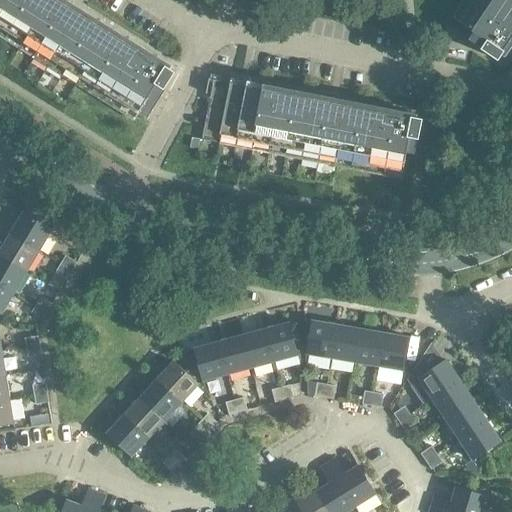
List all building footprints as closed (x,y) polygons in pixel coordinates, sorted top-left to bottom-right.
[(60,0),(0,0),(0,33),(78,83),(136,119),(139,115),(147,120),(177,72),(168,66),(167,67),(60,0)] [(452,29),(473,44),(499,61),(506,52),(504,51),(511,38),(511,0),(465,0),(453,18),(458,21),(452,29)] [(406,161),(411,163),(416,163),(424,120),(413,117),(413,119),(215,80),(203,139),(402,179),(406,161)] [(198,149),(200,139),(191,137),(190,148),(198,149)] [(52,228),(24,211),(11,232),(39,249),(52,228)] [(75,248),(82,237),(57,222),(50,232),(75,248)] [(11,232),(0,250),(0,252),(27,269),(39,249),(11,232)] [(27,269),(0,252),(0,281),(14,290),(27,269)] [(65,256),(60,264),(72,271),(77,263),(65,256)] [(60,264),(55,272),(67,279),(72,271),(60,264)] [(0,310),(1,311),(14,290),(0,281),(0,310)] [(36,305),(47,312),(52,304),(41,297),(36,305)] [(47,312),(36,305),(31,313),(42,320),(47,312)] [(337,325),(313,321),(307,353),(331,358),(337,325)] [(298,355),(289,323),(265,329),(274,362),(298,355)] [(361,329),(337,325),(331,358),(355,362),(361,329)] [(251,368),(274,362),(265,329),(242,336),(251,368)] [(379,366),(384,333),(361,329),(355,362),(379,366)] [(409,337),(384,333),(379,366),(403,370),(409,337)] [(26,348),(40,345),(38,336),(25,338),(26,348)] [(251,368),(242,336),(219,342),(228,374),(251,368)] [(204,381),(228,374),(219,342),(195,349),(204,381)] [(40,345),(26,348),(28,357),(41,355),(40,345)] [(419,378),(414,370),(407,380),(424,405),(433,399),(433,398),(460,380),(447,360),(419,378)] [(197,384),(173,361),(156,379),(180,402),(197,384)] [(0,373),(0,397),(11,396),(7,372),(0,373)] [(164,419),(180,402),(156,379),(140,397),(164,419)] [(473,400),(460,380),(433,398),(433,399),(446,418),(473,400)] [(34,395),(47,393),(46,383),(32,386),(34,395)] [(327,385),(317,383),(315,397),(325,399),(327,385)] [(294,398),(291,385),(281,388),(285,401),(294,398)] [(336,386),(327,385),(325,399),(334,400),(336,386)] [(285,401),(281,388),(272,390),(276,403),(285,401)] [(372,406),(374,393),(365,391),(362,405),(372,406)] [(49,402),(47,393),(34,395),(35,405),(49,402)] [(374,393),(372,406),(381,408),(384,394),(374,393)] [(0,397),(0,423),(15,421),(11,396),(0,397)] [(164,419),(140,397),(123,414),(147,437),(164,419)] [(248,410),(245,398),(236,400),(239,413),(248,410)] [(230,415),(239,413),(236,400),(226,402),(230,415)] [(446,418),(459,438),(486,420),(473,400),(446,418)] [(405,406),(394,414),(399,422),(410,414),(405,406)] [(211,430),(218,422),(208,413),(202,421),(211,430)] [(131,454),(147,437),(123,414),(107,432),(131,454)] [(416,422),(410,414),(399,422),(405,430),(416,422)] [(472,459),(500,441),(486,420),(459,438),(472,459)] [(211,430),(202,421),(195,428),(204,437),(211,430)] [(432,446),(420,454),(426,462),(437,454),(432,446)] [(179,465),(185,458),(176,449),(169,456),(179,465)] [(443,462),(437,454),(426,462),(431,470),(443,462)] [(179,465),(169,456),(162,463),(172,472),(179,465)] [(342,473),(333,459),(325,464),(352,507),(373,493),(355,465),(342,473)] [(483,473),(484,467),(476,466),(476,467),(473,460),(465,465),(469,473),(475,472),(483,473)] [(328,511),(343,511),(352,507),(325,464),(317,469),(326,483),(314,491),(328,511)] [(302,499),(293,484),(285,490),(299,511),(328,511),(314,491),(302,499)] [(450,502),(434,496),(431,505),(452,511),(481,511),(486,497),(455,487),(450,502)] [(80,504),(65,499),(59,511),(86,511),(95,491),(86,488),(80,504)] [(299,511),(285,490),(278,495),(287,508),(281,511),(299,511)] [(86,511),(99,511),(96,511),(103,495),(95,491),(86,511)]
